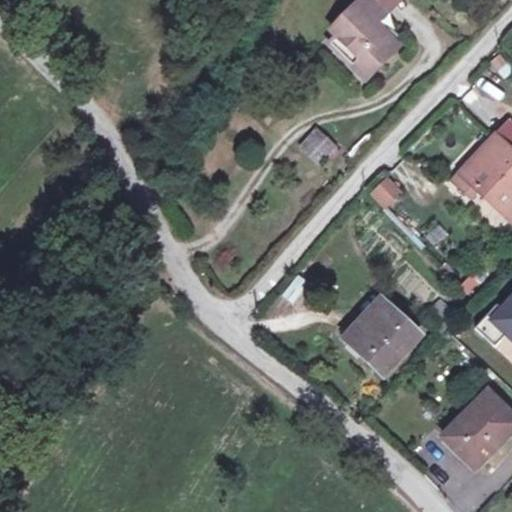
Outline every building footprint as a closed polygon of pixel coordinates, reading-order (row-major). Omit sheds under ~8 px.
[(379,0),(368,0),(364,6),(382,23),(392,11),(379,0)] [(364,6),(340,31),(347,38),(370,59),(363,66),(378,80),(408,46),(382,23),(364,6)] [(370,59),(347,38),(341,46),(363,66),(370,59)] [(511,130),(502,141),(511,150),(511,130)] [(329,136),(313,155),(331,170),(347,151),(329,136)] [(511,212),(511,175),(506,170),(511,163),(511,150),(502,141),(461,185),(479,201),(490,191),(511,212)] [(398,180),(387,192),(400,206),(412,194),(398,180)] [(387,192),(382,196),(397,210),(400,206),(387,192)] [(469,273),(460,290),(474,298),(484,280),(469,273)] [(295,306),(306,283),(292,276),(281,299),(295,306)] [(445,330),(455,308),(435,299),(425,320),(445,330)] [(511,303),(509,300),(487,324),(507,342),(511,336),(511,303)] [(383,303),(346,340),(379,373),(417,337),(383,303)] [(511,405),(497,390),(453,432),(482,462),(511,434),(511,405)]
